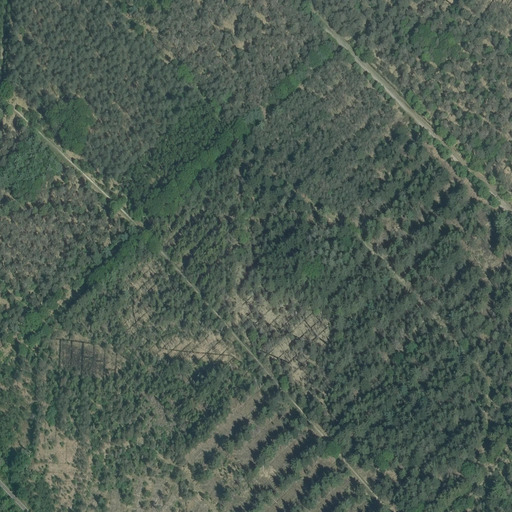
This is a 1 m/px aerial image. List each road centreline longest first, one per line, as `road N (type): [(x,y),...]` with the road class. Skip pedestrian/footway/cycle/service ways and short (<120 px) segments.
road 1 (track): [(0,103),(133,234),(378,511)]
road 2 (track): [(342,46),(136,230)]
road 3 (track): [(511,216),(342,46)]
